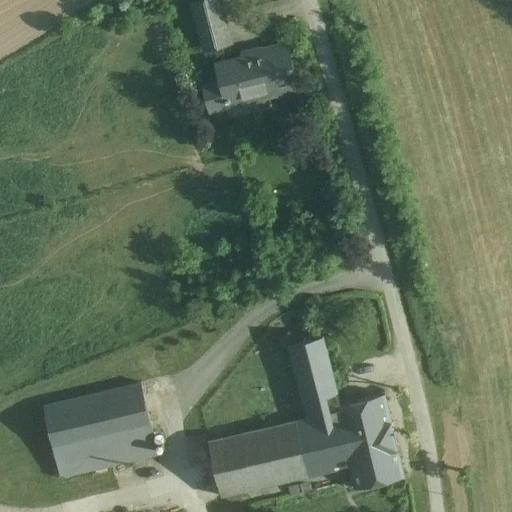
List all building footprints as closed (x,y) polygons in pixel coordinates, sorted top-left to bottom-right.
[(223,0),(190,0),(204,51),(234,43),(223,0)] [(267,54),(239,61),(249,103),(277,96),(278,102),(300,97),(286,43),(265,48),(267,54)] [(249,103),(239,61),(217,67),(219,77),(200,82),(208,114),(227,109),(228,114),(235,113),(233,108),(249,103)] [(295,344),(310,410),(343,403),(328,336),(295,344)] [(159,455),(141,381),(45,404),(63,477),(159,455)] [(361,399),(379,483),(407,477),(388,393),(361,399)] [(355,488),(379,483),(361,399),(343,403),(310,410),(312,416),(209,439),(222,496),(351,467),(355,488)]
